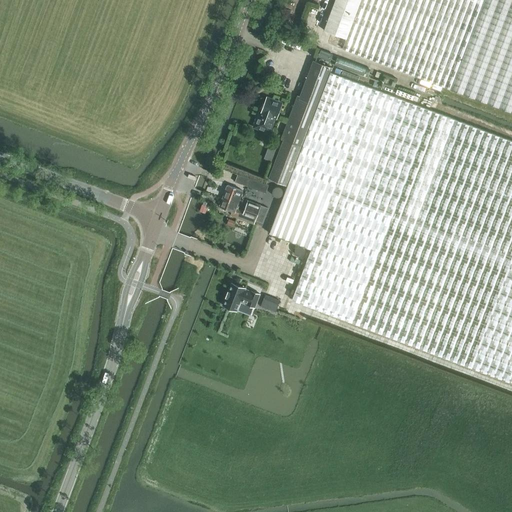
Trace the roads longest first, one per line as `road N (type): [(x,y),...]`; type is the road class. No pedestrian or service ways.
road 1 (tertiary): [(57,511),(158,218)]
road 2 (tertiary): [(158,218),(249,0)]
road 3 (tertiary): [(158,218),(0,158)]
